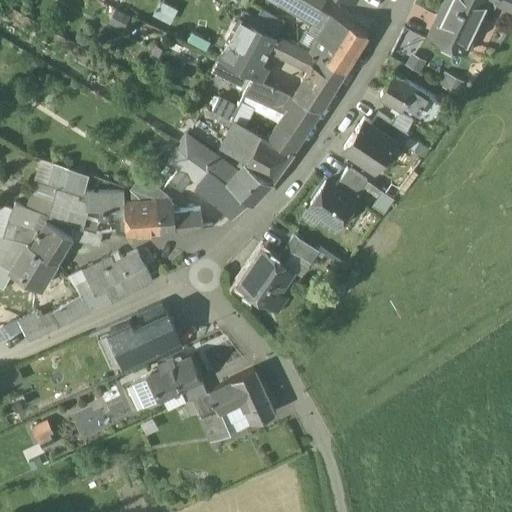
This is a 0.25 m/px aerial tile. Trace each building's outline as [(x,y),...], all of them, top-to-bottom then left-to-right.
[(319,3),(312,0),(293,0),(289,7),(295,11),(296,10),(323,26),(318,35),(331,42),(323,55),(345,68),(367,32),(319,3)] [(448,0),(440,17),(438,16),(431,28),(458,41),(463,30),(470,33),(486,0),(488,0),(495,3),(496,0),(448,0)] [(511,0),(496,0),(495,3),(511,10),(511,0)] [(282,21),(261,9),(255,21),(277,33),(282,21)] [(289,39),(277,33),(255,21),(241,14),(218,57),(231,63),(232,62),(240,47),(261,60),(269,46),(290,56),(295,41),(289,39)] [(421,69),(427,57),(414,51),(422,34),(407,26),(393,56),(421,69)] [(320,53),(295,41),(290,56),(314,69),(320,53)] [(261,60),(240,47),(232,62),(252,73),(253,73),(261,77),(268,64),(261,60)] [(323,55),(320,53),(314,69),(306,81),(328,94),(345,68),(323,55)] [(415,84),(394,71),(381,93),(394,101),(400,105),(399,106),(400,107),(415,84)] [(261,77),(253,73),(245,90),(259,97),(284,110),(285,110),(296,95),(297,94),(261,77)] [(328,94),(306,81),(297,94),(321,106),(328,94)] [(427,91),(415,84),(400,107),(413,114),(424,96),(427,91)] [(259,97),(245,90),(240,100),(253,107),(259,97)] [(220,91),(211,107),(231,118),(240,102),(220,91)] [(434,95),(427,91),(424,96),(431,99),(434,95)] [(320,107),(296,95),(285,110),(284,110),(277,120),(277,121),(301,135),(320,107)] [(284,110),(259,97),(253,107),(277,120),(284,110)] [(400,105),(394,101),(391,107),(398,111),(400,107),(399,106),(400,105)] [(394,137),(364,117),(344,147),(374,167),(394,137)] [(247,156),(231,184),(250,200),(270,178),(291,150),(236,119),(223,143),(247,156)] [(301,135),(277,121),(268,135),(292,148),(301,135)] [(194,159),(177,147),(168,160),(179,168),(170,178),(182,187),(191,176),(200,163),(194,159)] [(222,159),(202,147),(194,159),(200,163),(213,172),(213,171),(222,159)] [(250,200),(231,184),(213,171),(213,172),(200,163),(191,176),(202,185),(198,190),(233,217),(250,200)] [(368,179),(348,166),(335,186),(354,199),(355,199),(368,179)] [(89,173),(73,168),(67,189),(83,194),(89,173)] [(335,186),(326,180),(310,204),(322,212),(320,214),(332,222),(333,220),(338,223),(354,199),(335,186)] [(58,187),(51,215),(59,218),(67,189),(58,187)] [(83,194),(67,189),(59,218),(75,222),(83,194)] [(172,200),(161,189),(156,197),(157,202),(172,200)] [(172,200),(157,202),(159,230),(202,227),(200,207),(173,209),(172,200)] [(157,202),(124,204),(128,232),(159,230),(157,202)] [(124,204),(108,206),(109,214),(110,213),(111,217),(115,217),(116,229),(128,232),(124,204)] [(60,228),(46,219),(31,244),(31,245),(55,260),(57,260),(72,236),(72,235),(60,228)] [(102,232),(64,222),(60,228),(72,235),(72,236),(100,244),(102,232)] [(318,247),(295,232),(287,244),(309,260),(318,247)] [(55,260),(31,245),(31,244),(28,242),(11,268),(40,285),(55,260)] [(309,260),(287,244),(277,257),(292,267),(300,273),(309,260)] [(264,248),(240,283),(268,302),(292,267),(277,257),(264,248)] [(111,254),(82,268),(95,293),(106,288),(112,300),(152,279),(136,249),(114,260),(111,254)] [(65,294),(43,308),(55,326),(64,323),(91,309),(80,291),(75,285),(64,292),(65,294)] [(137,312),(142,322),(164,312),(160,301),(137,312)] [(55,326),(43,308),(37,312),(50,328),(55,326)] [(154,346),(178,335),(167,310),(164,312),(142,322),(113,336),(124,360),(154,346)] [(37,312),(26,322),(36,334),(50,328),(37,312)] [(178,335),(154,346),(159,357),(183,345),(178,335)] [(191,354),(176,362),(173,356),(158,363),(161,369),(150,374),(161,397),(163,396),(168,407),(185,399),(180,388),(201,378),(202,377),(191,354)] [(150,374),(134,382),(145,404),(161,397),(150,374)] [(201,378),(180,388),(185,399),(207,389),(201,378)] [(234,378),(210,388),(219,407),(220,407),(220,408),(242,398),(240,393),(241,392),(234,378)] [(241,392),(240,393),(242,398),(252,421),(276,410),(263,382),(241,392)] [(220,408),(220,407),(219,407),(207,413),(218,437),(230,431),(220,408)] [(31,425),(42,448),(58,441),(46,417),(31,425)]
